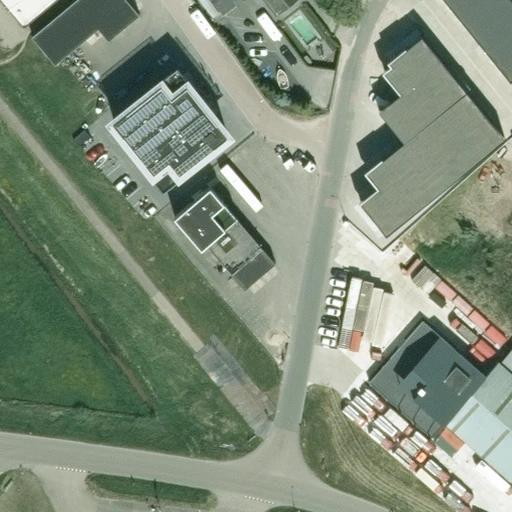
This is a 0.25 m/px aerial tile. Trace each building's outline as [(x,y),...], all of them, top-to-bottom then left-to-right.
[(1,0),(23,26),(54,0),(1,0)] [(98,28),(108,40),(140,14),(127,0),(74,0),(32,36),(55,64),(98,28)] [(230,0),(208,0),(220,16),(234,5),(230,0)] [(297,0),(256,0),(260,5),(264,5),(268,2),(276,13),(288,4),(292,5),(298,0),(297,0)] [(444,0),(511,82),(511,81),(511,1),(511,0),(444,0)] [(505,126),(422,23),(390,49),(403,64),(382,81),(389,89),(379,97),(405,129),(367,159),(380,175),(361,190),(387,222),(505,126)] [(113,121),(164,184),(227,133),(176,70),(113,121)] [(209,185),(174,216),(201,248),(206,244),(244,289),(275,262),(209,185)] [(492,294),(503,278),(484,265),(472,281),(492,294)] [(511,373),(498,361),(485,376),(423,321),(369,382),(432,438),(445,422),(511,480),(511,373)]
